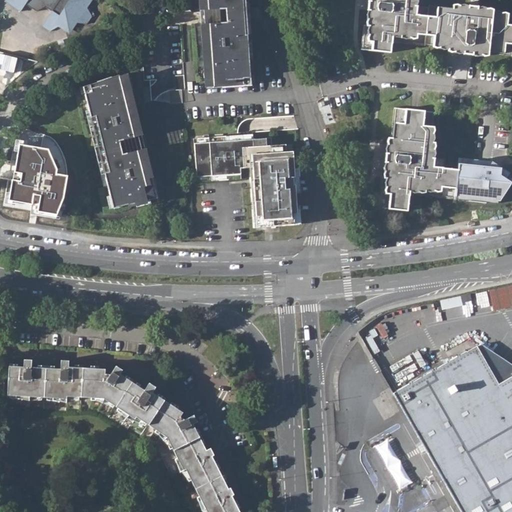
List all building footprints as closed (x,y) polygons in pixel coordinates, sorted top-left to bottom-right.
[(7,0),(9,4),(20,12),(25,5),(36,11),(44,7),(52,12),(42,26),(50,32),(58,27),(69,34),(76,23),(86,24),(92,16),(87,8),(92,1),(91,0),(7,0)] [(199,0),(200,10),(203,10),(204,24),(201,24),(203,45),(206,45),(207,53),(203,53),(205,82),(212,81),(213,87),(251,85),(244,0),(199,0)] [(369,0),(370,1),(368,1),(368,10),(369,10),(367,25),(363,24),(361,49),(390,52),(391,41),(448,48),(447,50),(463,52),(463,53),(472,54),(472,53),(487,54),(487,52),(511,55),(511,50),(511,13),(492,12),(493,9),(477,8),(478,1),(469,0),(468,7),(453,6),(452,9),(428,7),(428,9),(427,16),(413,15),(414,8),(415,0),(369,0)] [(413,15),(427,16),(428,9),(414,8),(413,15)] [(83,90),(109,199),(111,209),(155,199),(151,178),(147,179),(146,171),(149,170),(144,149),(141,150),(137,137),(141,136),(136,115),(133,116),(131,108),(134,107),(127,80),(120,81),(119,75),(89,85),(90,89),(83,90)] [(170,103),(169,90),(168,90),(161,94),(155,101),(170,103)] [(183,103),(182,90),(176,90),(173,90),(169,90),(170,103),(170,104),(183,103)] [(434,112),(394,108),(391,138),(388,138),(385,162),(386,162),(384,177),(380,177),(377,207),(406,210),(408,194),(454,199),(457,170),(443,168),(444,159),(432,158),(434,142),(432,142),(434,112)] [(266,146),(266,138),(194,143),(196,176),(240,173),(240,168),(254,167),(255,178),(252,179),(256,226),(294,224),(293,214),(297,214),(295,184),(293,185),(293,177),(294,177),(292,151),(282,152),(282,145),(266,146)] [(47,147),(19,144),(10,191),(5,190),(2,206),(31,210),(31,215),(56,218),(65,199),(68,176),(56,174),(58,169),(47,147)] [(491,162),(458,158),(457,170),(454,199),(499,206),(511,185),(511,184),(507,180),(511,174),(491,162)] [(511,284),(489,290),(494,311),(511,306),(511,284)] [(471,301),(470,294),(460,296),(462,303),(471,301)] [(369,347),(372,355),(380,352),(376,343),(369,347)] [(511,511),(511,364),(480,343),(479,344),(393,393),(461,511),(511,511)] [(8,366),(7,395),(66,399),(66,396),(103,398),(134,419),(135,417),(166,437),(183,470),(185,469),(206,511),(239,511),(231,496),(233,494),(230,487),(228,488),(211,456),(213,455),(210,448),(206,450),(193,424),(197,422),(193,415),(184,420),(179,417),(182,412),(152,392),(155,387),(148,383),(144,390),(120,374),(122,370),(115,366),(110,374),(104,374),(105,369),(68,367),(68,360),(61,360),(60,369),(31,367),(31,360),(24,359),(23,367),(8,366)]
